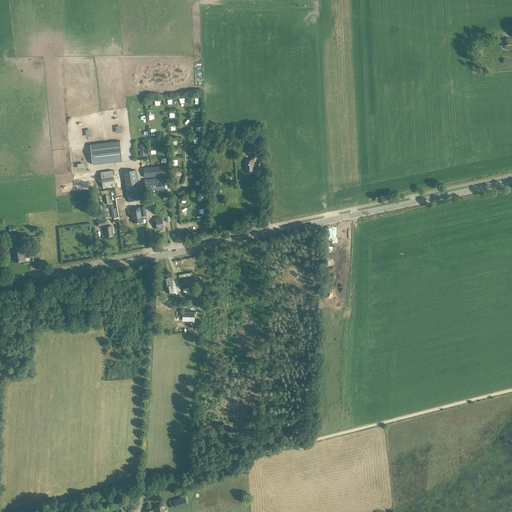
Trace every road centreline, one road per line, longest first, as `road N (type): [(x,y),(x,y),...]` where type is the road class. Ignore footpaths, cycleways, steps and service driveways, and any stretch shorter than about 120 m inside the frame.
road 1 (tertiary): [(0,286),(511,182)]
road 2 (unclassified): [(27,511),(511,391)]
